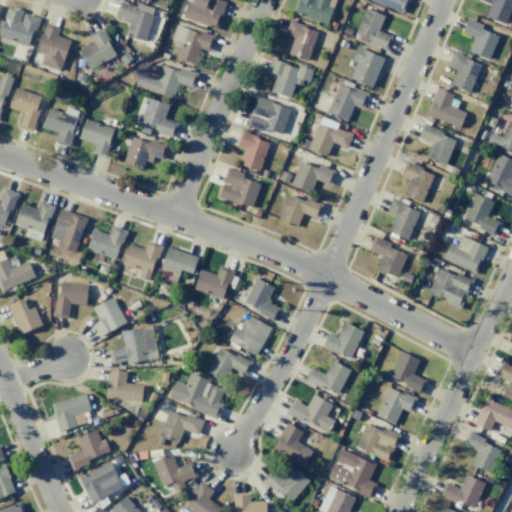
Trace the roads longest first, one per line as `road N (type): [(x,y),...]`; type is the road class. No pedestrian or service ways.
road 1 (residential): [(0,155),(257,246),(472,354)]
road 2 (residential): [(441,0),(324,276)]
road 3 (residential): [(511,267),(397,511)]
road 4 (residential): [(263,0),(174,215)]
road 5 (residential): [(324,276),(230,452)]
road 6 (residential): [(0,371),(58,511)]
